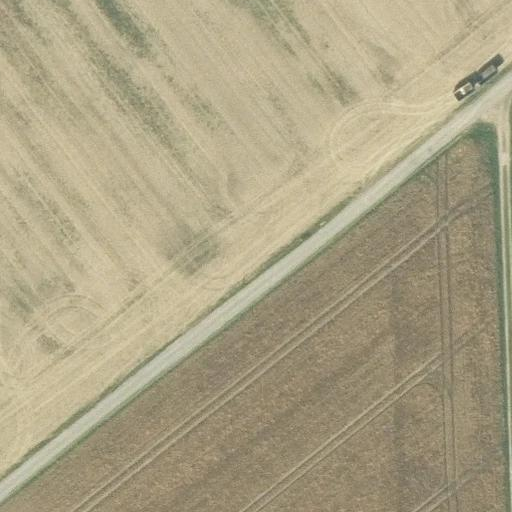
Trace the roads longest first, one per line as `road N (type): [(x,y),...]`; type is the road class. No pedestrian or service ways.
road 1 (unclassified): [(511,78),(0,489)]
road 2 (track): [(499,88),(511,364)]
